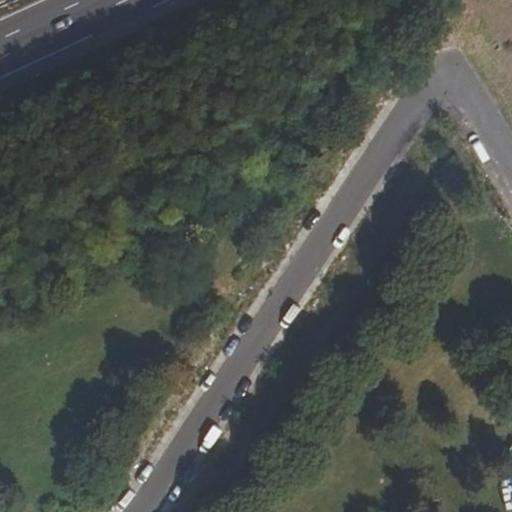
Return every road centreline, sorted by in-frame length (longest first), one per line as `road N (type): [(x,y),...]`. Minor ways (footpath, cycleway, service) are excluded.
road 1 (residential): [(511,159),(463,78),(442,75),(428,88),(134,511)]
road 2 (motorway): [(0,49),(112,0)]
